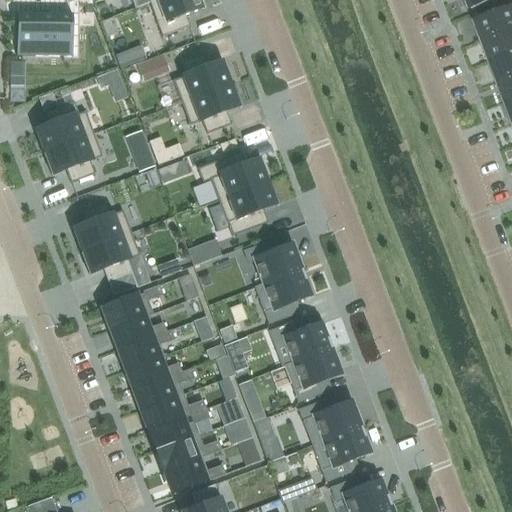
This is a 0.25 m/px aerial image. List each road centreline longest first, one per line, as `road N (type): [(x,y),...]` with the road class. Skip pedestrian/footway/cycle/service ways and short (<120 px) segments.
road 1 (residential): [(457,511),(264,0)]
road 2 (residential): [(511,300),(398,0)]
road 3 (residential): [(0,218),(111,511)]
